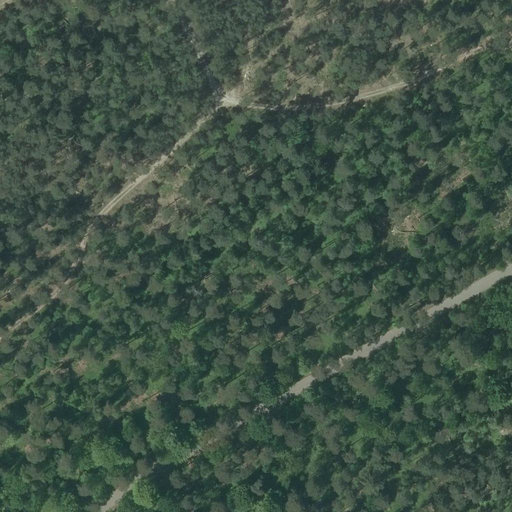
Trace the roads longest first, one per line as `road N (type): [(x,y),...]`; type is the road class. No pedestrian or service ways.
road 1 (unclassified): [(106,511),(511,269)]
road 2 (unknown): [(0,335),(69,283),(102,219),(218,108),(169,0)]
road 3 (track): [(218,108),(305,106),(390,91),(511,43)]
